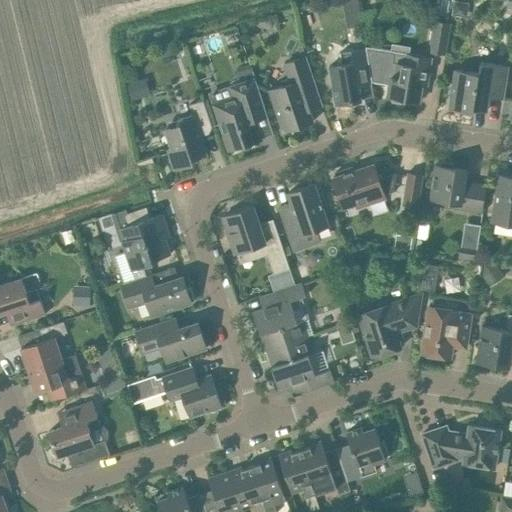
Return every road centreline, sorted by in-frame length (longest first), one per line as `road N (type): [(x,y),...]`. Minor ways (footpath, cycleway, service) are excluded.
road 1 (residential): [(259,423),(199,227),(206,195),(382,131),(511,147)]
road 2 (residential): [(259,423),(397,379),(511,396)]
road 3 (residential): [(50,490),(259,423)]
